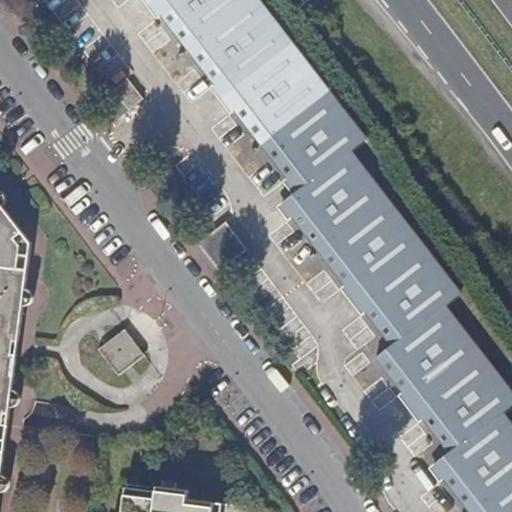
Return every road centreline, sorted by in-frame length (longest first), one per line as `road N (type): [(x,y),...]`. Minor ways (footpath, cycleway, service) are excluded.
road 1 (residential): [(340,511),(0,49)]
road 2 (primary): [(407,0),(511,142)]
